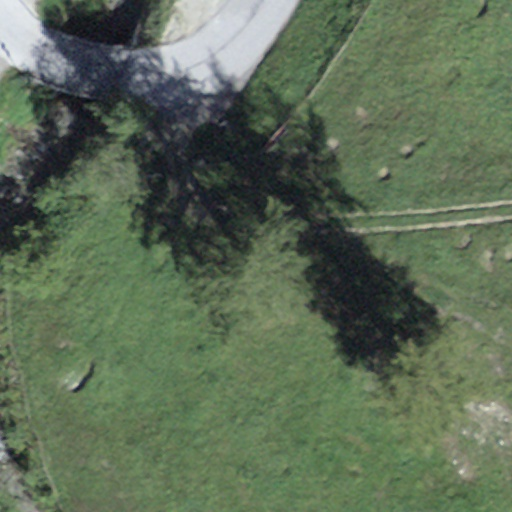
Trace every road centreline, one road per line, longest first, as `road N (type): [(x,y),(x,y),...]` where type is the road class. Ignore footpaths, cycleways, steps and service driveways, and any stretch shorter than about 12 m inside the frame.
road 1 (track): [(180,76),(179,170),(188,197),(215,219),(399,221),(511,207)]
road 2 (track): [(188,197),(160,236),(141,292),(148,344),(213,467),(257,511)]
road 3 (unclassified): [(269,0),(236,47),(180,76),(121,81),(27,49),(0,28)]
